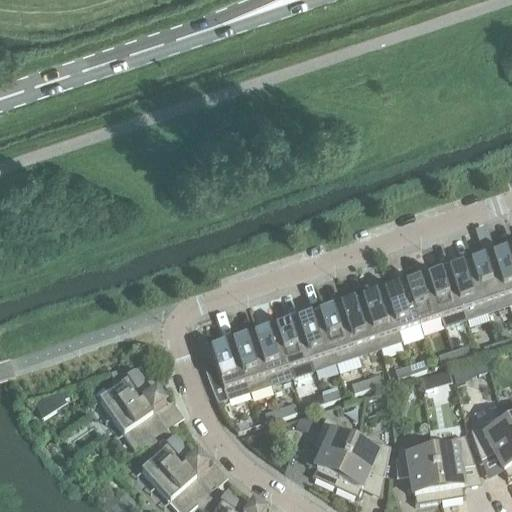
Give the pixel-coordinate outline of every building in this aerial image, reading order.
[(511,255),(493,261),(510,310),(511,309),(511,255)] [(493,261),(472,268),(488,317),(510,310),(493,261)] [(472,268),(450,276),(466,324),(488,317),(472,268)] [(450,276),(429,283),(442,322),(440,323),(444,332),(466,324),(450,276)] [(429,283),(407,290),(420,329),(440,323),(442,322),(429,283)] [(407,290),(386,297),(399,337),(399,336),(420,329),(407,290)] [(386,297),(363,305),(380,353),(402,346),(399,336),(399,337),(386,297)] [(363,305),(342,312),(358,361),(380,353),(363,305)] [(342,312),(320,319),(336,368),(358,361),(342,312)] [(320,319),(298,326),(311,366),(310,366),(314,376),(336,368),(320,319)] [(298,326),(277,334),(290,373),(291,373),(310,366),(311,366),(298,326)] [(277,334),(255,341),(271,390),(294,382),(291,373),(290,373),(277,334)] [(255,341),(234,348),(250,397),(271,390),(255,341)] [(511,341),(498,347),(501,356),(511,352),(511,341)] [(501,356),(498,347),(483,352),(486,361),(501,356)] [(250,397),(234,348),(211,356),(215,369),(205,373),(212,392),(218,407),(250,397)] [(467,351),(453,355),(456,365),(470,360),(467,351)] [(456,365),(453,355),(438,360),(441,369),(456,365)] [(424,365),(409,370),(413,379),(427,374),(424,365)] [(488,367),(476,370),(479,379),(490,376),(488,367)] [(413,379),(409,370),(395,375),(398,384),(413,379)] [(134,458),(144,451),(167,436),(167,435),(156,418),(166,411),(157,398),(153,401),(132,371),(111,378),(116,394),(100,405),(134,458)] [(434,379),(423,383),(426,395),(438,391),(434,379)] [(380,380),(366,385),(369,394),(383,389),(380,380)] [(369,394),(366,385),(351,389),(354,398),(369,394)] [(337,394),(322,399),(326,408),(340,403),(337,394)] [(36,407),(42,425),(68,408),(65,404),(69,403),(65,397),(36,407)] [(326,408),(322,399),(308,404),(311,413),(326,408)] [(294,409),(279,413),(282,423),(297,418),(294,409)] [(282,423),(279,413),(265,418),(268,427),(282,423)] [(502,419),(511,438),(511,415),(503,420),(502,419)] [(511,481),(511,438),(502,419),(501,420),(502,421),(482,432),(481,431),(471,436),(481,465),(494,458),(508,482),(507,483),(507,484),(511,481)] [(300,423),(296,431),(307,436),(312,425),(305,422),(300,423)] [(312,482),(335,492),(360,438),(359,438),(359,439),(338,430),(338,429),(326,423),(313,451),(325,456),(313,481),(312,481),(312,482)] [(175,511),(196,511),(197,511),(212,497),(212,496),(199,482),(208,473),(198,462),(194,465),(167,436),(144,451),(155,464),(143,474),(175,511)] [(360,438),(335,492),(359,503),(359,502),(358,502),(370,477),(383,483),(384,483),(390,453),(381,449),(360,440),(361,439),(360,438)] [(431,447),(440,506),(466,502),(466,500),(465,500),(460,473),(474,471),(475,471),(464,442),(454,443),(454,444),(432,448),(431,447)] [(440,506),(431,447),(430,447),(430,448),(408,452),(407,451),(398,453),(396,484),(397,484),(411,481),(416,509),(415,509),(415,510),(440,506)] [(197,511),(199,511),(255,511),(253,511),(252,511),(245,511),(216,492),(212,496),(212,497),(197,511)]
